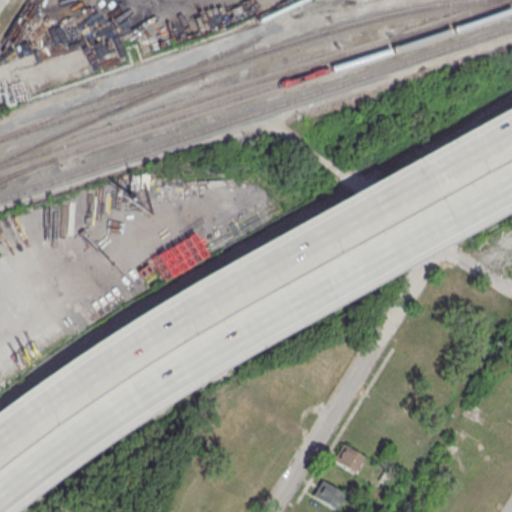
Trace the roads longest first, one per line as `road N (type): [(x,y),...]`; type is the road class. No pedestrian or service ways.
road 1 (motorway): [(0,495),(237,335),(511,182)]
road 2 (motorway): [(511,126),(187,307),(0,432)]
road 3 (residential): [(428,269),(272,511)]
